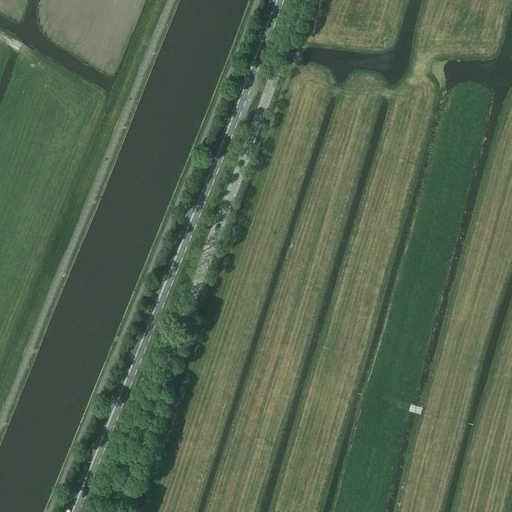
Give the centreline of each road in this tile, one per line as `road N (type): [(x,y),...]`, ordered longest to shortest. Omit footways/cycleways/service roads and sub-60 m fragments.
road 1 (primary): [(73,511),(278,0)]
road 2 (unclassified): [(115,511),(301,0)]
